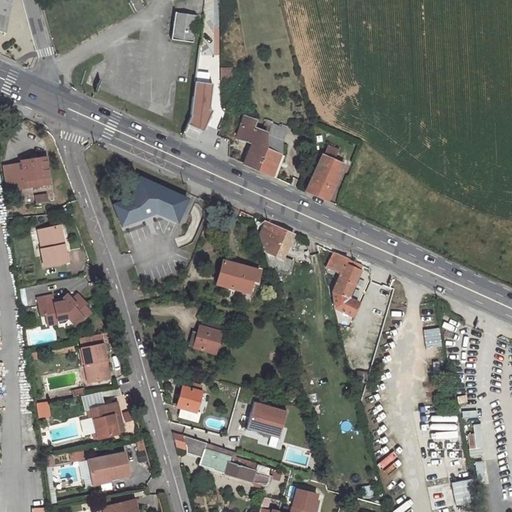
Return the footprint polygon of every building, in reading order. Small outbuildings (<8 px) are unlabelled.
[(0,0),(0,29),(5,31),(10,0),(0,0)] [(134,13),(145,7),(141,0),(131,0),(128,2),(134,13)] [(219,54),(218,0),(203,0),(204,54),(219,54)] [(192,44),(197,18),(177,14),(174,35),(173,40),(192,44)] [(232,77),(233,67),(222,66),(221,77),(232,77)] [(210,97),(212,83),(195,81),(191,113),(192,114),(188,124),(204,131),(213,111),(211,110),(216,99),(210,97)] [(237,137),(251,143),(244,164),(253,168),(268,133),(253,126),(256,121),(244,116),(237,137)] [(283,140),(287,126),(282,124),(281,128),(272,125),(268,133),(253,168),(272,177),(281,154),(283,140)] [(323,153),(333,157),(336,149),(325,145),(323,153)] [(344,164),(322,155),(306,192),(327,201),(344,164)] [(22,162),(4,164),(7,188),(49,183),(46,157),(22,160),(22,162)] [(114,204),(122,225),(157,212),(178,222),(188,199),(140,177),(130,198),(114,204)] [(35,203),(47,201),(46,192),(34,194),(35,203)] [(294,260),(285,256),(295,235),(266,222),(260,235),(270,268),(287,276),(294,260)] [(61,243),(57,225),(40,227),(44,247),(42,248),(45,264),(68,260),(65,243),(61,243)] [(335,253),(328,268),(341,274),(333,291),(333,293),(335,308),(352,316),(358,303),(349,299),(361,271),(353,267),(355,262),(335,253)] [(259,271),(223,261),(216,283),(249,292),(252,281),(257,282),(259,271)] [(63,300),(54,301),(54,298),(53,292),(37,295),(40,313),(45,312),(48,312),(49,318),(67,315),(69,317),(74,323),(82,315),(84,317),(91,311),(85,303),(87,302),(78,293),(73,297),(68,292),(63,296),(63,300)] [(67,315),(49,318),(48,312),(45,312),(47,324),(65,321),(69,317),(67,315)] [(82,315),(74,323),(76,325),(84,317),(82,315)] [(221,332),(200,326),(194,347),(216,353),(221,332)] [(425,348),(440,345),(437,328),(422,331),(425,348)] [(89,362),(92,380),(109,376),(102,342),(101,343),(99,335),(81,338),(83,346),(82,346),(85,363),(89,362)] [(471,391),(471,372),(455,371),(454,391),(471,391)] [(192,382),(190,388),(200,391),(202,385),(192,382)] [(190,388),(182,386),(177,404),(184,406),(181,415),(198,419),(200,411),(196,410),(201,391),(200,391),(190,388)] [(92,429),(93,438),(117,432),(115,423),(113,414),(119,412),(116,402),(102,405),(99,391),(85,394),(88,409),(87,409),(89,420),(94,419),(96,428),(92,429)] [(35,419),(48,417),(46,402),(33,404),(35,419)] [(254,402),(246,429),(261,433),(260,435),(270,438),(270,436),(279,438),(287,411),(254,402)] [(121,421),(119,412),(113,414),(115,423),(121,421)] [(41,430),(44,445),(50,443),(50,441),(47,428),(41,430)] [(175,444),(187,448),(185,442),(184,437),(171,432),(175,444)] [(185,442),(187,448),(187,453),(200,457),(203,448),(235,458),(237,454),(184,437),(185,442)] [(200,457),(198,464),(213,469),(212,470),(256,484),(269,488),(272,477),(274,470),(262,466),(235,458),(203,448),(200,457)] [(45,454),(47,464),(55,463),(53,452),(45,454)] [(91,478),(109,475),(109,478),(128,475),(124,453),(87,460),(91,476),(91,478)] [(87,460),(81,461),(84,478),(91,476),(87,460)] [(274,470),(272,477),(281,480),(283,473),(274,470)] [(109,475),(91,478),(92,484),(110,481),(109,478),(109,475)] [(287,511),(312,511),(315,493),(290,490),(287,511)] [(277,511),(266,509),(269,500),(262,498),(258,511),(277,511)] [(102,507),(103,511),(136,511),(134,500),(110,505),(104,507),(102,507)]
